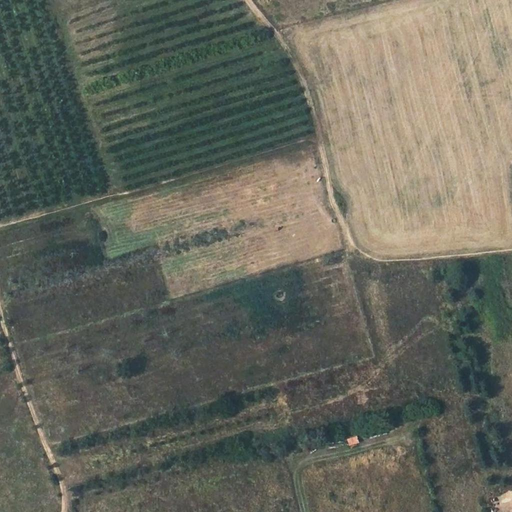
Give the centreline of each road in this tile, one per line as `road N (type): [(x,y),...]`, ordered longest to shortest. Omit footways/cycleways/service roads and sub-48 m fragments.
road 1 (track): [(248,0),(281,37),(308,95),(378,342),(447,406)]
road 2 (track): [(0,227),(319,136)]
road 3 (track): [(0,313),(61,484),(63,511)]
road 4 (track): [(356,264),(511,253)]
